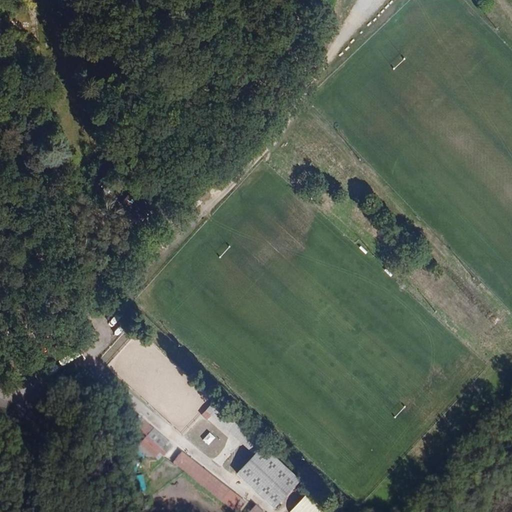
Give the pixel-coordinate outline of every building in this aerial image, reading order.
[(146,225),(156,214),(140,201),(130,213),(146,225)] [(160,216),(156,214),(146,225),(149,228),(160,216)] [(129,421),(147,435),(154,426),(136,412),(129,421)] [(170,447),(153,433),(145,442),(161,457),(170,447)] [(300,483),(262,447),(237,474),(276,507),(300,483)] [(233,510),(241,498),(182,454),(175,467),(233,510)] [(289,511),(323,511),(306,495),(289,511)]
